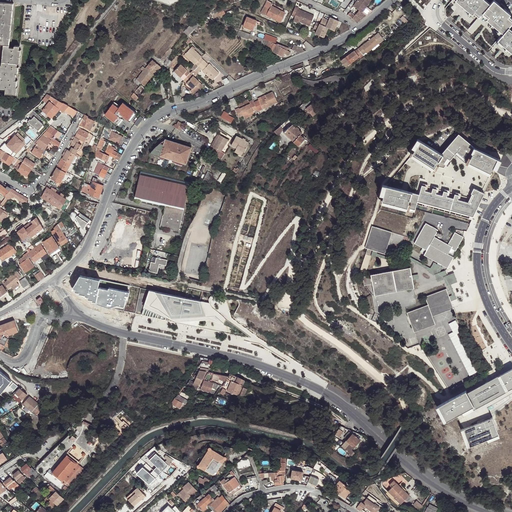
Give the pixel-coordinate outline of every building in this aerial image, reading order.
[(370,0),(357,0),(353,5),(359,10),(362,12),(370,0)] [(483,12),(485,10),(491,4),(486,0),(457,0),(472,13),(474,11),(476,10),(481,15),(483,12)] [(488,19),(504,32),(508,28),(509,26),(511,22),(511,20),(508,17),(509,15),(511,13),(495,0),(494,0),(491,4),(485,10),(490,15),(489,17),(487,18),(488,19)] [(261,12),(267,15),(271,6),(272,3),(267,1),(261,12)] [(0,44),(4,45),(10,46),(12,46),(16,4),(0,2),(0,44)] [(271,6),(267,15),(276,19),(280,10),(271,6)] [(298,8),(295,7),(291,16),(295,17),(294,18),(300,20),(299,21),(309,26),(314,16),(298,10),(298,8)] [(359,10),(352,18),(357,22),(366,15),(362,12),(359,10)] [(322,18),(320,24),(317,30),(316,34),(324,38),(328,28),(334,31),(338,21),(330,17),(328,21),(322,18)] [(256,32),(260,22),(250,18),(246,28),(256,32)] [(184,31),(188,35),(199,24),(195,20),(184,31)] [(498,39),(511,50),(511,32),(508,28),(504,32),(498,39)] [(251,35),(239,31),(238,36),(250,40),(251,37),(251,35)] [(374,36),(380,43),(384,40),(379,33),(374,36)] [(278,39),(266,34),(265,39),(277,43),(278,39)] [(380,43),(374,36),(355,50),(354,50),(346,56),(351,62),(359,56),(362,54),(363,54),(366,52),(366,53),(380,43)] [(267,49),(270,42),(265,40),(263,39),(262,41),(261,46),(267,49)] [(285,53),(287,50),(277,46),(273,43),(269,49),(283,57),(285,53)] [(0,73),(0,88),(7,89),(6,94),(17,95),(18,87),(18,80),(16,80),(17,74),(19,74),(20,67),(18,67),(18,64),(20,64),(22,50),(20,50),(20,47),(15,46),(15,49),(10,48),(10,46),(4,45),(2,65),(0,65),(0,71),(1,72),(1,74),(0,73)] [(200,70),(205,64),(200,59),(200,58),(190,49),(183,56),(193,66),(194,65),(200,70)] [(161,59),(163,61),(164,62),(165,61),(165,60),(170,53),(168,51),(162,58),(161,59)] [(171,64),(173,62),(170,60),(168,59),(166,62),(164,64),(168,67),(171,64)] [(143,71),(150,78),(161,67),(156,63),(154,60),(149,65),(146,68),(143,71)] [(218,75),(208,65),(201,72),(212,81),(218,75)] [(176,76),(180,80),(193,91),(199,84),(180,67),(174,74),(176,76)] [(148,80),(150,78),(143,71),(137,79),(141,82),(144,85),(148,80)] [(131,96),(136,101),(146,91),(141,86),(131,96)] [(256,105),(258,109),(259,111),(279,102),(274,91),(266,95),(268,98),(261,101),(260,100),(255,102),(256,105)] [(47,94),(43,100),(46,102),(49,98),(51,96),(47,94)] [(51,96),(49,98),(57,104),(60,101),(51,96)] [(60,101),(57,104),(55,106),(59,109),(64,103),(62,102),(60,101)] [(59,109),(55,106),(50,102),(43,110),(52,117),(59,109)] [(114,102),(104,114),(116,125),(125,115),(130,108),(124,103),(120,107),(114,102)] [(65,110),(69,106),(64,103),(59,109),(63,112),(65,110)] [(241,107),(236,109),(240,117),(258,109),(256,105),(252,107),(251,103),(246,105),(245,104),(240,106),(241,107)] [(318,111),(312,103),(306,108),(312,116),(318,111)] [(69,106),(65,110),(73,116),(77,110),(69,106)] [(130,108),(125,115),(131,121),(138,112),(132,107),(130,108)] [(27,113),(33,118),(35,116),(40,120),(42,118),(32,109),(27,113)] [(81,122),(79,124),(90,130),(94,122),(87,118),(88,116),(85,115),(83,119),(82,119),(81,122)] [(40,120),(35,116),(33,118),(32,119),(31,118),(28,121),(30,122),(28,123),(32,127),(34,126),(39,130),(44,124),(40,120)] [(177,124),(175,124),(174,126),(181,130),(184,124),(178,121),(177,124)] [(276,134),(283,130),(280,125),(273,130),(276,134)] [(299,146),(305,139),(300,135),(302,133),(299,130),(298,128),(296,126),(294,126),(292,125),(289,127),(284,133),(299,146)] [(53,131),(55,129),(51,126),(43,134),(47,137),(53,131)] [(84,142),(88,136),(84,133),(78,130),(75,137),(80,139),(79,140),(84,142)] [(55,133),(53,131),(47,137),(49,139),(51,137),(55,133)] [(125,138),(110,131),(108,135),(107,139),(122,145),(125,138)] [(466,159),(473,144),(459,131),(441,152),(435,163),(444,165),(457,150),(466,159)] [(49,139),(47,137),(43,134),(35,143),(36,144),(44,149),(51,140),(49,139)] [(229,139),(221,134),(214,146),(219,149),(215,155),(223,160),(227,153),(222,151),(229,139)] [(23,142),(16,136),(7,145),(14,152),(23,142)] [(250,143),(238,136),(232,145),(237,148),(244,152),(250,143)] [(419,137),(410,151),(433,165),(435,163),(441,152),(419,137)] [(73,153),(76,154),(80,149),(84,142),(79,140),(75,138),(70,146),(72,147),(71,148),(69,147),(67,149),(73,153)] [(119,161),(122,156),(118,155),(119,154),(114,151),(115,149),(110,145),(111,143),(102,138),(98,149),(119,161)] [(154,149),(152,152),(187,163),(192,146),(166,138),(165,143),(162,143),(159,144),(156,147),(154,149)] [(7,145),(4,143),(0,146),(0,148),(13,157),(16,154),(14,152),(7,145)] [(320,153),(310,143),(308,146),(318,155),(320,153)] [(44,149),(36,144),(31,152),(39,158),(44,149)] [(500,157),(473,144),(466,159),(465,162),(491,173),(496,165),(500,157)] [(62,158),(71,163),(76,154),(73,153),(67,149),(62,158)] [(14,158),(5,152),(2,157),(11,163),(14,158)] [(97,157),(101,159),(107,162),(109,157),(99,152),(97,157)] [(11,163),(2,157),(1,159),(1,160),(9,165),(11,163)] [(25,158),(22,163),(32,168),(35,164),(25,158)] [(62,158),(57,167),(66,172),(71,163),(62,158)] [(32,168),(22,163),(17,171),(27,176),(30,172),(32,168)] [(100,176),(105,178),(109,168),(104,165),(98,175),(100,176)] [(66,172),(57,167),(51,178),(60,182),(66,172)] [(227,172),(224,170),(218,178),(222,181),(227,172)] [(98,175),(89,171),(89,173),(85,181),(85,183),(88,184),(87,187),(90,188),(92,181),(97,183),(100,184),(102,185),(104,179),(100,177),(100,176),(98,175)] [(190,183),(141,172),(135,199),(165,206),(160,227),(179,231),(190,183)] [(99,198),(104,186),(102,185),(100,184),(97,183),(92,181),(90,188),(88,194),(99,198)] [(379,181),(377,193),(381,194),(380,200),(406,207),(411,191),(379,181)] [(0,191),(6,196),(9,193),(10,191),(5,188),(0,183),(0,191)] [(420,188),(419,194),(417,200),(473,215),(479,204),(484,193),(474,187),(467,201),(420,188)] [(56,193),(51,190),(47,188),(41,197),(61,209),(67,199),(63,197),(60,195),(56,193)] [(18,193),(12,189),(10,191),(9,193),(16,197),(18,193)] [(411,191),(406,207),(414,209),(417,200),(419,194),(411,191)] [(28,199),(21,195),(19,199),(20,200),(26,203),(28,199)] [(82,199),(81,204),(89,207),(96,209),(98,204),(82,199)] [(78,211),(72,207),(70,212),(75,216),(78,211)] [(9,214),(4,211),(0,215),(0,222),(2,223),(9,214)] [(78,216),(73,223),(78,230),(81,227),(83,231),(91,220),(81,213),(79,217),(78,216)] [(25,225),(19,231),(25,239),(30,235),(32,238),(45,227),(37,217),(33,221),(34,223),(28,228),(25,225)] [(57,226),(52,232),(61,245),(69,241),(61,229),(64,227),(61,223),(57,226)] [(433,261),(442,266),(446,268),(452,257),(447,254),(450,249),(455,251),(463,237),(454,232),(447,244),(433,237),(437,230),(425,223),(414,243),(426,250),(423,255),(433,261)] [(372,250),(376,252),(384,254),(391,233),(371,226),(364,248),(367,249),(372,250)] [(49,253),(58,247),(52,236),(43,243),(49,253)] [(29,240),(23,245),(24,247),(27,250),(32,245),(29,240)] [(11,243),(0,250),(0,255),(3,259),(8,256),(9,256),(16,251),(11,243)] [(41,258),(47,253),(41,245),(35,249),(41,258)] [(35,263),(41,258),(35,249),(31,253),(29,254),(30,255),(32,258),(35,263)] [(30,255),(29,254),(28,253),(23,256),(23,257),(18,261),(21,265),(28,259),(27,257),(30,255)] [(391,259),(375,254),(374,256),(390,261),(405,258),(428,271),(429,268),(407,256),(391,259)] [(151,262),(149,271),(156,273),(159,265),(165,266),(167,261),(157,258),(155,263),(151,262)] [(35,267),(30,260),(29,259),(28,259),(21,265),(26,273),(35,267)] [(432,275),(439,273),(442,266),(433,261),(429,268),(428,271),(427,272),(432,275)] [(411,279),(410,276),(408,267),(370,275),(370,276),(371,285),(374,296),(413,288),(411,279)] [(40,272),(37,275),(35,275),(39,281),(43,277),(40,272)] [(435,283),(444,280),(445,277),(443,272),(439,273),(432,275),(435,283)] [(446,287),(448,286),(451,285),(455,283),(452,274),(448,276),(445,277),(444,280),(446,287)] [(8,281),(5,284),(9,288),(11,286),(16,282),(19,279),(18,279),(15,275),(8,281)] [(81,275),(72,289),(92,301),(91,304),(124,311),(130,285),(81,275)] [(371,285),(370,276),(361,277),(363,286),(371,285)] [(24,288),(30,284),(26,278),(20,282),(24,288)] [(451,295),(448,296),(449,301),(451,301),(453,300),(456,299),(454,295),(451,285),(448,286),(451,295)] [(211,303),(141,288),(136,314),(230,334),(231,328),(224,324),(227,319),(211,303)] [(449,301),(448,296),(445,289),(424,297),(426,305),(406,313),(413,333),(434,325),(431,317),(450,309),(452,309),(451,306),(449,301)] [(475,373),(458,333),(461,332),(456,320),(448,323),(452,332),(449,333),(468,376),(475,373)] [(89,335),(92,333),(82,322),(71,332),(77,338),(85,331),(89,335)] [(68,368),(69,379),(76,377),(86,370),(98,358),(90,353),(80,353),(71,359),(68,368)] [(209,364),(202,362),(198,368),(198,369),(209,371),(209,367),(212,367),(212,366),(212,362),(209,362),(209,364)] [(511,367),(498,375),(507,390),(511,386),(511,367)] [(198,373),(193,384),(192,386),(198,388),(204,378),(208,372),(206,372),(200,370),(198,373)] [(12,381),(1,372),(0,372),(0,395),(6,389),(11,393),(18,386),(12,381)] [(208,372),(204,378),(201,390),(211,393),(213,383),(211,382),(212,380),(217,381),(218,379),(224,382),(227,376),(220,374),(209,372),(208,372)] [(245,381),(230,373),(227,379),(232,381),(243,386),(245,381)] [(498,375),(466,394),(475,407),(475,406),(507,390),(498,375)] [(238,396),(243,386),(232,381),(227,391),(238,396)] [(22,400),(27,394),(20,388),(17,391),(16,393),(20,396),(19,397),(22,400)] [(453,400),(438,407),(448,422),(457,417),(475,407),(466,394),(453,400)] [(36,412),(39,408),(40,406),(29,396),(23,404),(31,412),(32,411),(33,410),(36,412)] [(183,403),(175,398),(171,404),(180,408),(183,403)] [(109,424),(119,435),(128,426),(118,415),(109,424)] [(491,416),(462,426),(467,443),(496,432),(491,416)] [(335,434),(339,438),(343,432),(339,429),(335,434)] [(352,433),(341,446),(351,455),(354,452),(352,450),(360,440),(352,433)] [(209,449),(198,465),(197,466),(198,467),(199,467),(200,467),(212,475),(215,474),(224,459),(225,459),(226,459),(226,458),(225,457),(224,457),(211,449),(211,448),(210,447),(209,447),(209,448),(208,448),(208,449),(209,449)] [(154,452),(148,458),(156,466),(162,471),(168,464),(154,452)] [(53,474),(69,487),(83,470),(67,456),(53,474)] [(30,469),(30,468),(27,464),(21,468),(25,473),(28,471),(30,469)] [(142,466),(136,472),(144,480),(149,484),(154,477),(142,466)] [(162,471),(156,466),(154,469),(159,474),(162,471)] [(292,469),(291,478),(302,480),(303,471),(292,469)] [(19,470),(13,475),(20,483),(22,486),(24,483),(22,481),(26,478),(23,475),(23,476),(19,470)] [(45,475),(59,487),(62,484),(48,472),(45,475)] [(336,478),(330,474),(327,477),(331,479),(328,486),(332,488),(336,478)] [(282,475),(277,476),(278,480),(275,480),(275,485),(283,484),(283,480),(282,475)] [(310,475),(308,482),(312,484),(316,485),(319,479),(310,475)] [(13,481),(10,477),(4,482),(10,489),(13,486),(17,490),(20,488),(22,490),(23,488),(14,480),(13,481)] [(209,480),(205,477),(204,478),(201,483),(201,484),(206,486),(209,480)] [(220,481),(229,493),(240,485),(234,477),(229,480),(228,479),(226,480),(224,479),(220,481)] [(185,490),(179,495),(185,501),(197,490),(189,481),(183,487),(184,488),(185,490)] [(405,492),(403,489),(394,481),(390,485),(392,488),(389,492),(395,498),(396,497),(397,498),(396,499),(395,499),(401,504),(410,495),(405,492)] [(350,491),(341,483),(334,491),(338,494),(339,493),(345,498),(350,491)] [(223,495),(214,484),(212,486),(220,497),(223,495)] [(240,485),(229,493),(228,494),(230,496),(242,487),(240,485)] [(135,492),(139,488),(138,487),(126,497),(128,499),(134,494),(135,495),(137,493),(135,492)] [(146,495),(139,488),(135,492),(137,493),(135,495),(134,494),(128,499),(134,505),(146,495)] [(64,499),(56,491),(49,498),(57,505),(64,499)] [(215,497),(210,492),(206,496),(210,502),(215,497)] [(420,511),(431,493),(430,492),(422,505),(417,502),(412,509),(419,511),(420,511)] [(227,505),(229,503),(223,495),(220,497),(219,498),(227,505)] [(15,508),(22,503),(15,496),(9,502),(15,508)] [(198,503),(203,508),(207,504),(210,502),(206,496),(204,498),(198,503)] [(50,501),(47,497),(44,500),(48,503),(46,504),(52,509),(55,506),(50,501)] [(218,511),(220,511),(227,505),(219,498),(218,497),(211,504),(218,511)] [(357,501),(353,506),(361,511),(364,506),(372,511),(376,511),(380,507),(375,503),(375,504),(374,505),(366,500),(363,503),(361,502),(360,503),(357,501)]
